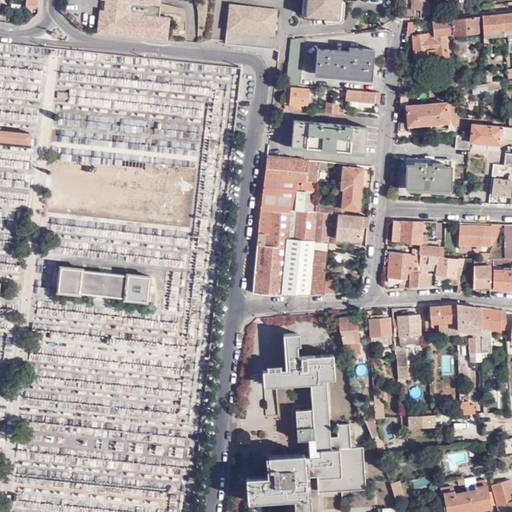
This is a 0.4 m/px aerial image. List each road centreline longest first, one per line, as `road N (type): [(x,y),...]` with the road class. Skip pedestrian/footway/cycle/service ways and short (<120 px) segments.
road 1 (residential): [(231,309),(259,56),(84,40)]
road 2 (residential): [(213,511),(231,309)]
road 3 (residential): [(377,210),(393,22)]
road 4 (residential): [(231,309),(372,302)]
road 5 (residential): [(372,302),(450,298),(511,307)]
road 6 (unclassified): [(377,210),(511,214)]
road 7 (unknown): [(249,146),(381,156)]
